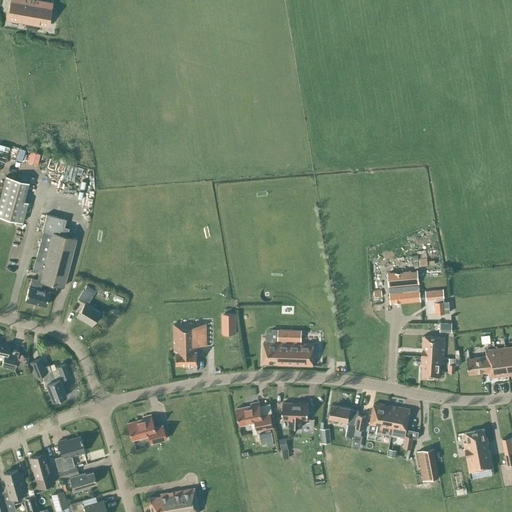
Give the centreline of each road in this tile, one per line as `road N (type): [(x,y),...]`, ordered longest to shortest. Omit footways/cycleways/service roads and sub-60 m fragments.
road 1 (unclassified): [(100,404),(186,385),(290,377),(455,401),(511,398)]
road 2 (residential): [(100,404),(67,338),(0,318)]
